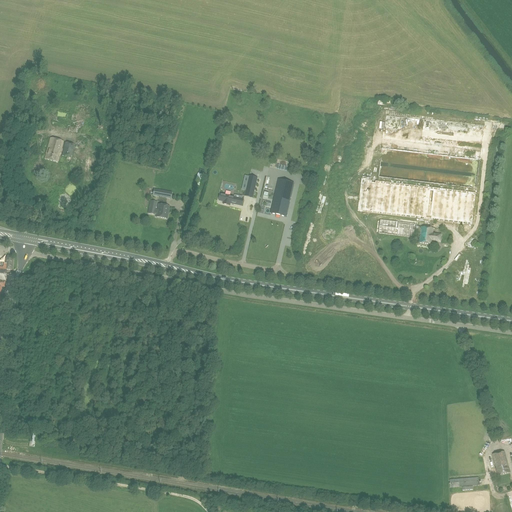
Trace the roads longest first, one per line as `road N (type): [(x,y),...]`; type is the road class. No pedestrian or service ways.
road 1 (primary): [(511,321),(222,279),(0,234)]
road 2 (unclassified): [(511,332),(234,293),(23,252)]
road 3 (track): [(209,511),(182,495),(3,466)]
road 4 (tertiary): [(0,441),(23,252)]
